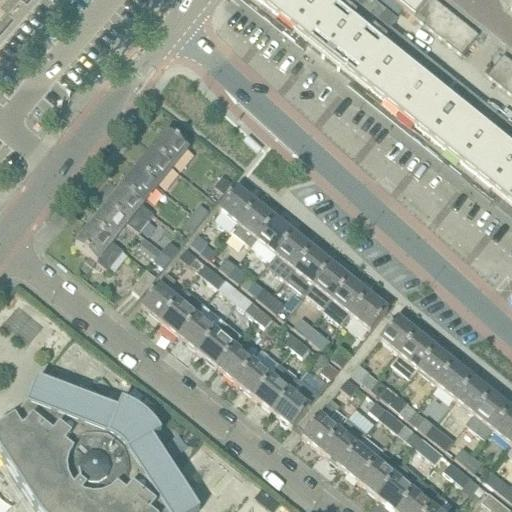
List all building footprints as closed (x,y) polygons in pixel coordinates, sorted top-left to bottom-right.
[(247,0),(311,52),(511,213),(511,129),(389,31),(396,22),(368,0),(247,0)] [(390,0),(414,19),(429,0),(390,0)] [(440,6),(431,0),(429,0),(414,19),(423,27),(440,6)] [(423,27),(433,34),(449,14),(440,6),(423,27)] [(459,22),(449,14),(433,34),(442,42),(459,22)] [(442,42),(452,50),(468,29),(459,22),(442,42)] [(478,37),(468,29),(452,50),(461,57),(478,37)] [(484,76),(496,85),(511,65),(511,64),(503,57),(491,72),(489,69),(484,76)] [(511,65),(496,85),(505,93),(511,84),(511,65)] [(165,135),(150,154),(171,171),(187,152),(165,135)] [(156,190),(171,171),(150,154),(135,172),(156,190)] [(141,209),(156,190),(135,172),(120,191),(141,209)] [(231,187),(221,180),(213,190),(223,197),(231,187)] [(120,191),(105,210),(126,227),(138,236),(153,218),(141,209),(120,191)] [(218,213),(238,229),(255,207),(235,191),(218,213)] [(250,251),(256,244),(274,222),(255,207),(238,229),(232,236),(250,251)] [(200,225),(208,215),(199,208),(191,218),(200,225)] [(111,246),(126,227),(105,210),(90,228),(111,246)] [(200,225),(191,218),(183,227),(192,235),(200,225)] [(292,237),(274,222),(256,244),(275,259),(292,237)] [(121,254),(111,246),(90,228),(74,248),(105,273),(121,254)] [(285,285),(311,252),(292,237),(275,259),(266,270),(285,285)] [(189,248),(199,256),(207,247),(197,239),(189,248)] [(145,243),(139,251),(154,263),(161,255),(145,243)] [(170,263),(178,253),(169,245),(161,255),(170,263)] [(311,252),(285,285),(303,300),(305,299),(312,289),(330,267),(311,252)] [(185,253),(178,262),(188,270),(195,261),(185,253)] [(170,263),(161,255),(154,263),(153,265),(162,272),(170,263)] [(228,279),(235,270),(225,262),(218,271),(228,279)] [(323,314),(331,304),(349,283),(330,267),(312,289),(305,299),(323,314)] [(197,278),(217,294),(221,290),(219,288),(223,283),(205,269),(197,278)] [(228,279),(237,287),(245,278),(235,270),(228,279)] [(140,300),(155,281),(146,274),(130,293),(140,300)] [(159,326),(177,304),(164,294),(173,283),(166,277),(139,310),(159,326)] [(234,292),(223,283),(219,288),(221,290),(217,294),(226,301),(234,292)] [(367,298),(349,283),(331,304),(323,314),(322,315),(333,324),(340,331),(350,319),(367,298)] [(265,310),(273,300),(263,292),(255,302),(265,310)] [(185,294),(177,304),(159,326),(178,341),(195,319),(203,309),(185,294)] [(350,319),(369,335),(387,314),(367,298),(350,319)] [(265,310),(275,318),(282,308),(273,300),(265,310)] [(260,313),(251,306),(244,316),(255,325),(259,320),(256,318),(260,313)] [(271,322),(260,313),(256,318),(259,320),(255,325),(263,331),(271,322)] [(195,319),(178,341),(196,356),(214,334),(195,319)] [(416,337),(396,321),(379,343),(398,359),(416,337)] [(302,340),(310,330),(300,322),(293,332),(302,340)] [(221,325),(214,334),(196,356),(215,371),(233,349),(240,340),(221,325)] [(302,340),(312,348),(320,338),(310,330),(302,340)] [(298,344),(289,337),(281,346),(292,355),(296,350),(294,348),(298,344)] [(416,337),(398,359),(391,368),(409,383),(417,374),(435,352),(416,337)] [(308,352),(298,344),(294,348),(296,350),(292,355),(301,362),(308,352)] [(233,349),(215,371),(234,386),(251,364),(233,349)] [(417,374),(436,389),(453,367),(445,361),(448,358),(439,350),(436,353),(435,352),(417,374)] [(341,371),(348,361),(338,353),(331,363),(341,371)] [(270,379),(251,364),(234,386),(252,401),(270,379)] [(337,376),(327,367),(320,377),(330,385),(337,376)] [(436,389),(454,404),(472,382),(453,367),(436,389)] [(279,368),(270,379),(252,401),(271,416),(297,383),(279,368)] [(358,369),(350,378),(370,394),(377,385),(358,369)] [(472,382),(454,404),(473,419),(491,397),(472,382)] [(132,409),(120,404),(116,414),(35,383),(24,412),(12,427),(0,434),(0,464),(30,511),(196,511),(151,442),(160,436),(152,426),(143,417),(132,409)] [(288,429),(291,432),(317,400),(297,383),(271,416),(279,423),(280,426),(285,430),(288,429)] [(347,383),(339,392),(349,401),(357,391),(347,383)] [(391,404),(395,399),(387,392),(379,402),(390,410),(394,406),(391,404)] [(491,397),(473,419),(465,430),(483,445),(492,434),(509,412),(491,397)] [(415,415),(396,400),(395,399),(391,404),(394,406),(390,410),(407,424),(415,415)] [(337,409),(330,403),(300,440),(320,456),(338,434),(325,424),(337,409)] [(384,413),(375,406),(368,416),(379,424),(382,420),(380,418),(384,413)] [(492,434),(511,449),(511,447),(511,414),(509,412),(492,434)] [(403,429),(384,413),(380,418),(382,420),(379,424),(396,438),(403,429)] [(407,424),(426,439),(433,430),(415,415),(407,424)] [(346,424),(338,434),(320,456),(339,471),(356,449),(364,439),(346,424)] [(396,438),(414,453),(416,455),(420,450),(418,448),(421,444),(403,429),(396,438)] [(453,446),(433,430),(426,439),(445,455),(453,446)] [(441,459),(421,444),(418,448),(420,450),(416,455),(433,468),(441,459)] [(339,471),(357,486),(375,464),(356,449),(339,471)] [(463,470),(471,460),(461,453),(454,462),(463,470)] [(381,456),(375,464),(357,486),(376,501),(394,479),(400,471),(381,456)] [(463,470),(473,478),(481,468),(471,460),(463,470)] [(459,474),(450,467),(443,476),(453,485),(457,480),(455,478),(459,474)] [(402,469),(400,471),(394,479),(376,501),(389,511),(397,511),(420,484),(402,469)] [(479,490),(459,474),(455,478),(457,480),(453,485),(471,499),(479,490)] [(492,493),(502,500),(509,491),(490,476),(483,485),(492,493)] [(428,511),(438,500),(439,499),(420,484),(397,511),(428,511)] [(511,487),(509,491),(502,500),(511,508),(511,487)] [(481,507),(487,511),(492,511),(498,505),(488,497),(481,507)] [(453,511),(438,500),(428,511),(453,511)]
